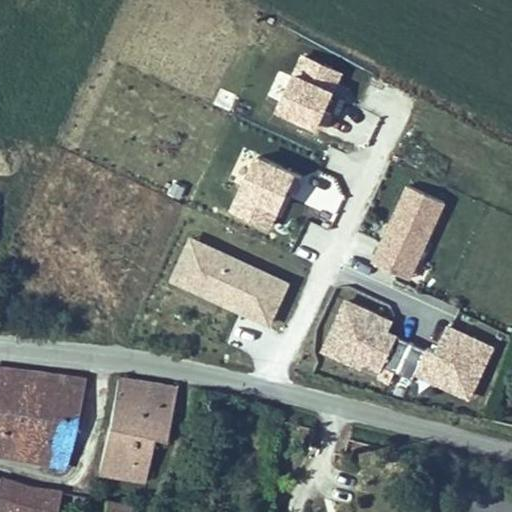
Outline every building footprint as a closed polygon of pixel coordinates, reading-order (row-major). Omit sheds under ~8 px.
[(323,109),(341,72),(304,55),(280,108),(324,128),(331,113),(323,109)] [(303,176),(258,156),(234,208),(270,225),(288,187),(296,191),(303,176)] [(445,201),(409,184),(374,261),(398,272),(405,258),(416,263),(445,201)] [(269,322),(288,282),(206,244),(187,284),(216,298),(218,293),(223,296),(221,300),(269,322)] [(469,395),(492,346),(447,326),(436,350),(427,347),(426,349),(397,335),(395,340),(386,336),(393,322),(347,300),(324,349),(348,360),(353,350),(366,356),(364,360),(382,369),(384,364),(414,378),(419,367),(451,381),(449,386),(469,395)] [(86,371),(17,364),(12,421),(27,423),(24,446),(50,452),(76,457),(93,465),(108,375),(86,371)] [(170,439),(162,478),(174,479),(181,441),(192,443),(201,389),(138,376),(132,430),(170,439)] [(162,478),(170,439),(132,430),(130,449),(127,472),(162,478)] [(23,503),(28,478),(10,474),(5,500),(23,503)] [(85,511),(88,492),(28,478),(23,503),(5,500),(2,511),(22,511),(23,511),(85,511)] [(103,500),(99,511),(129,511),(131,506),(103,500)] [(161,511),(163,508),(137,503),(135,511),(161,511)]
